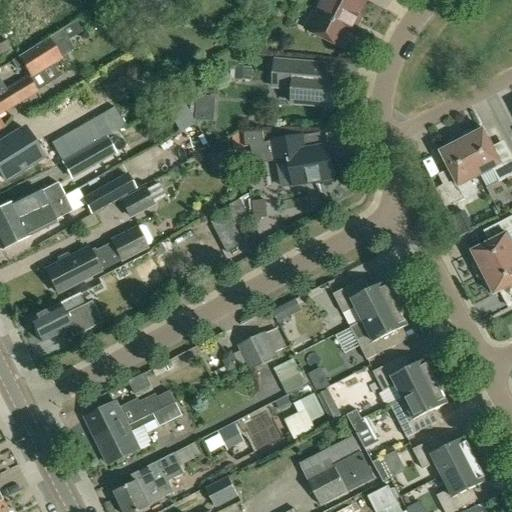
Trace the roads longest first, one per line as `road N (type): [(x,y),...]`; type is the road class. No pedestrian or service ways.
road 1 (residential): [(23,413),(405,209)]
road 2 (residential): [(483,368),(405,209)]
road 3 (residential): [(381,143),(381,90),(394,49),(427,0)]
road 4 (residential): [(381,143),(511,75)]
